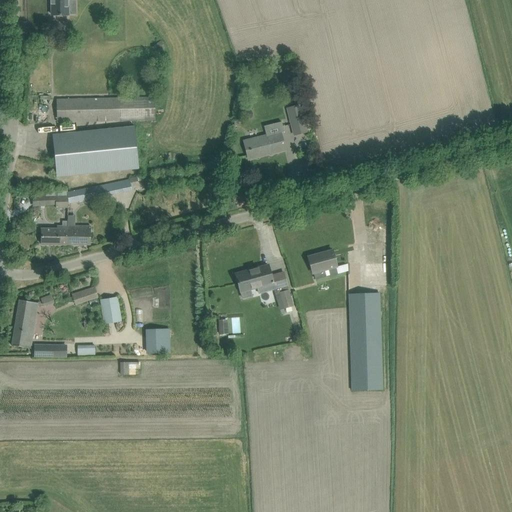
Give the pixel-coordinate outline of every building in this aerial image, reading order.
[(68,15),(68,0),(67,0),(51,0),(52,15),(68,15)] [(160,41),(152,47),(156,53),(164,47),(160,41)] [(58,122),(154,120),(154,97),(58,99),(58,122)] [(300,103),(287,107),(294,134),(308,131),(300,103)] [(268,135),(244,141),(248,159),(285,150),(281,132),(286,130),(284,121),(266,125),(268,135)] [(57,177),(138,169),(134,126),(52,135),(57,177)] [(153,179),(145,180),(146,187),(152,186),(154,185),(153,179)] [(69,191),(69,204),(123,192),(121,181),(85,189),(85,187),(69,191)] [(50,192),(44,192),(45,197),(45,205),(56,204),(56,208),(68,207),(68,204),(69,204),(69,191),(68,191),(67,189),(50,192)] [(33,221),(24,224),(27,232),(29,233),(36,230),(33,221)] [(41,244),(68,245),(68,226),(59,226),(58,229),(42,229),(41,244)] [(68,226),(68,245),(90,245),(91,226),(68,226)] [(332,250),(308,257),(313,273),(314,273),(315,279),(337,273),(336,267),(337,267),(332,250)] [(269,265),(236,275),(238,284),(240,292),(242,297),(250,295),(249,289),(257,287),(273,283),(271,275),(269,265)] [(73,294),(76,304),(97,297),(94,288),(73,294)] [(289,292),(280,294),(284,309),(293,306),(289,292)] [(379,293),(349,294),(349,304),(352,391),(382,390),(380,312),(380,305),(379,293)] [(101,301),(105,324),(121,321),(117,298),(101,301)] [(12,345),(22,347),(31,349),(38,303),(19,300),(12,345)] [(228,334),(227,320),(218,320),(220,334),(228,334)] [(147,353),(170,352),(169,330),(147,330),(147,353)] [(67,346),(35,345),(34,357),(66,358),(67,346)] [(95,345),(78,346),(78,356),(95,356),(95,345)] [(281,360),(302,358),(301,348),(280,350),(281,360)] [(120,362),(120,375),(136,375),(136,369),(140,369),(140,362),(120,362)]
